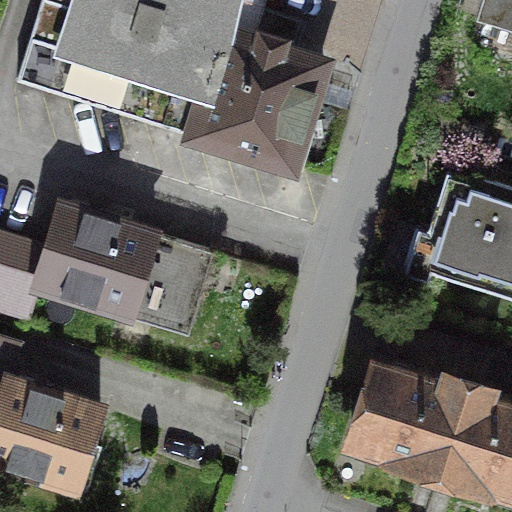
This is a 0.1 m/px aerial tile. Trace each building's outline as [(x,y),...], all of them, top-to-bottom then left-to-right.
[(81,0),(73,21),(50,9),(29,86),(301,173),(335,54),(229,21),(233,0),(81,0)] [(483,128),(434,112),(425,137),(474,154),(483,128)] [(511,198),(454,180),(428,265),(511,290),(511,198)] [(206,246),(62,204),(48,250),(38,284),(182,326),(206,246)] [(0,303),(30,312),(38,284),(48,250),(0,235),(0,303)] [(100,403),(9,374),(20,340),(0,333),(0,459),(75,483),(100,403)] [(349,443),(439,471),(469,378),(378,350),(349,443)] [(511,391),(469,378),(439,471),(511,494),(511,391)]
